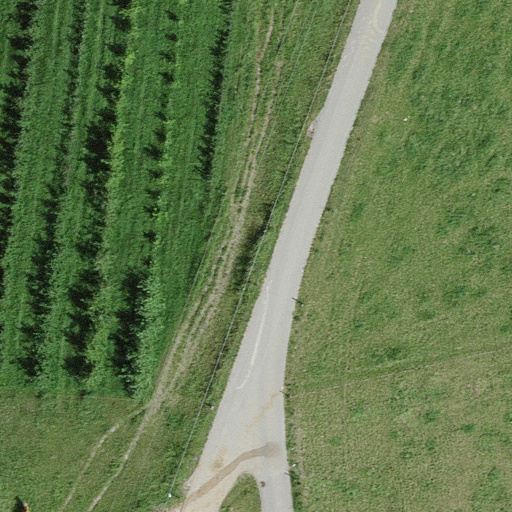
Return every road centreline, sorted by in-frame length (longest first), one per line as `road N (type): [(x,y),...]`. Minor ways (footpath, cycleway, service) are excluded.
road 1 (motorway): [(511,252),(423,511)]
road 2 (track): [(203,511),(256,366)]
